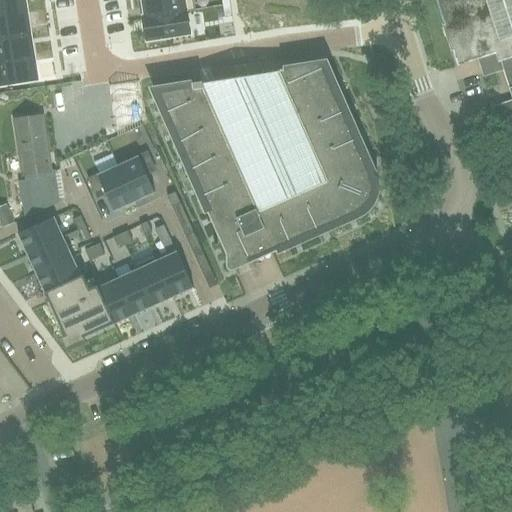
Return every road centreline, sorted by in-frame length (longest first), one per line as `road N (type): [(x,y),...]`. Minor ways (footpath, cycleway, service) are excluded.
road 1 (residential): [(26,413),(440,227)]
road 2 (residential): [(402,30),(121,72),(97,50),(88,0)]
road 3 (residential): [(440,227),(464,175),(417,84),(402,30)]
road 4 (residential): [(440,227),(491,265),(511,321)]
